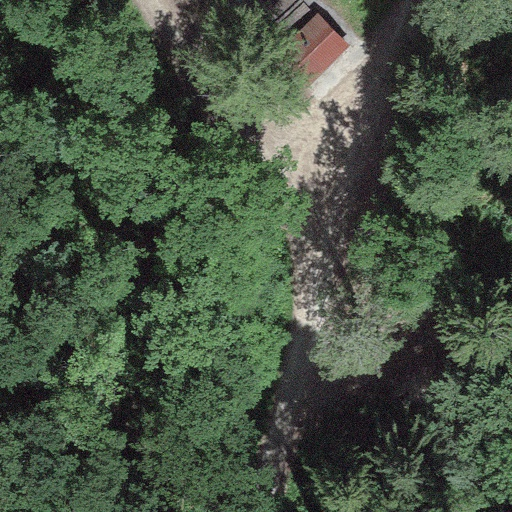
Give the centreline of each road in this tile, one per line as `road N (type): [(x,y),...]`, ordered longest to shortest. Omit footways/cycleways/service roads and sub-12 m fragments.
road 1 (track): [(155,0),(511,430)]
road 2 (track): [(417,0),(318,203),(298,416),(269,511)]
road 3 (track): [(511,436),(413,380),(353,382),(298,416)]
